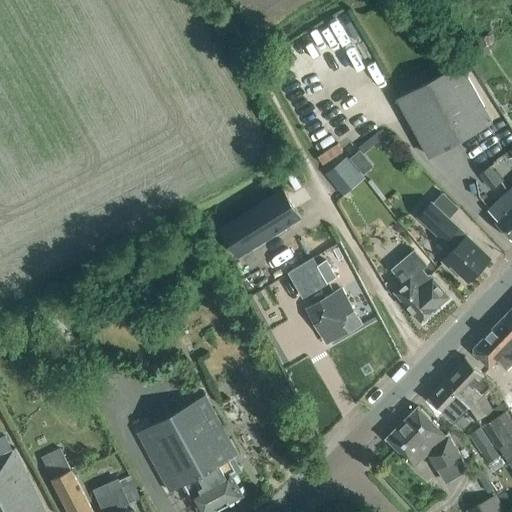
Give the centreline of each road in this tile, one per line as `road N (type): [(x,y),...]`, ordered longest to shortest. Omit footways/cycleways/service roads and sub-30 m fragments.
road 1 (unclassified): [(426,366),(328,200)]
road 2 (tertiary): [(340,459),(426,366)]
road 3 (tertiary): [(426,366),(511,281)]
